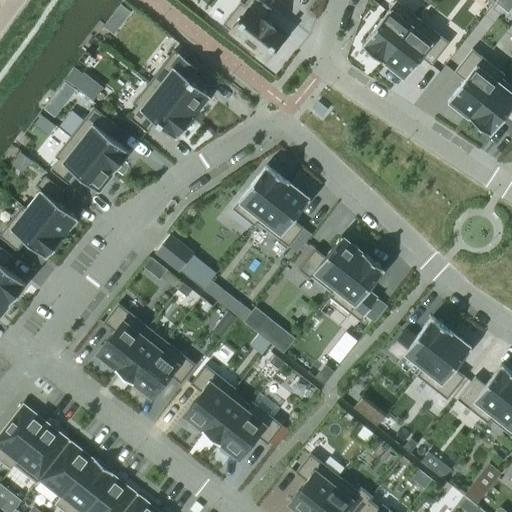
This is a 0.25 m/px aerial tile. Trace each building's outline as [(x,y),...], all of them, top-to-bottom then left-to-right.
[(240,2),(222,24),(266,59),(270,54),(272,56),(282,42),(280,41),(284,36),(263,19),(271,9),(258,0),(247,0),(244,5),(240,2)] [(370,33),(361,44),(383,61),(417,17),(396,0),(381,19),(379,18),(368,31),(370,33)] [(417,17),(383,61),(404,78),(421,57),(431,65),(449,42),(417,17)] [(464,79),(447,101),(469,118),(500,77),(501,78),(504,74),(472,49),(454,71),(464,79)] [(174,50),(149,82),(193,116),(210,95),(189,78),(197,68),(174,50)] [(500,77),(469,118),(490,135),(507,113),(511,117),(511,86),(501,78),(500,77)] [(136,106),(128,117),(147,132),(155,121),(176,138),(193,116),(149,82),(132,103),(136,106)] [(328,109),(318,101),(311,110),(321,118),(328,109)] [(93,107),(70,137),(114,171),(129,152),(108,135),(116,125),(93,107)] [(58,159),(50,170),(69,185),(77,174),(98,191),(114,171),(70,137),(54,156),(58,159)] [(266,164),(232,208),(254,226),(257,222),(256,221),(288,181),(266,164)] [(26,208),(25,209),(62,237),(77,218),(56,201),(64,191),(45,176),(37,186),(41,189),(26,208)] [(288,181),(256,221),(257,222),(288,247),(303,228),(293,220),(310,198),(288,181)] [(22,205),(0,233),(0,237),(17,251),(25,240),(46,257),(62,237),(25,209),(26,208),(22,205)] [(315,248),(298,269),(309,278),(311,276),(330,291),(331,292),(363,252),(341,235),(325,256),(315,248)] [(171,236),(157,253),(179,270),(192,253),(171,236)] [(0,247),(0,295),(10,303),(25,284),(4,267),(12,257),(0,247)] [(330,291),(327,295),(360,321),(378,298),(368,290),(384,269),(363,252),(331,292),(330,291)] [(165,270),(149,258),(143,266),(159,278),(165,270)] [(183,283),(177,289),(186,296),(191,290),(183,283)] [(0,315),(10,303),(0,295),(0,315)] [(114,331),(96,354),(104,360),(101,363),(110,370),(113,367),(114,369),(147,327),(118,303),(103,322),(114,331)] [(293,337),(255,307),(244,321),(282,351),(293,337)] [(405,329),(390,348),(400,356),(403,353),(422,367),(423,368),(451,332),(432,316),(415,337),(405,329)] [(147,327),(114,369),(132,383),(165,341),(147,327)] [(422,367),(416,375),(447,399),(465,376),(454,368),(471,347),(451,332),(423,368),(422,367)] [(134,384),(132,387),(140,394),(143,391),(151,398),(169,374),(180,383),(195,364),(165,341),(132,383),(134,384)] [(274,355),(269,362),(278,369),(283,362),(274,355)] [(475,376),(457,399),(487,423),(490,419),(511,390),(511,371),(502,363),(485,384),(475,376)] [(201,392),(183,415),(191,421),(188,424),(197,431),(200,428),(201,430),(232,391),(232,392),(235,388),(205,364),(190,383),(201,392)] [(334,371),(325,364),(315,377),(324,384),(334,371)] [(511,390),(490,419),(511,436),(511,390)] [(232,391),(201,430),(219,444),(249,405),(232,392),(232,391)] [(221,445),(218,448),(227,455),(230,452),(238,458),(256,435),(267,444),(282,425),(252,401),(249,405),(219,444),(221,445)] [(23,404),(0,433),(0,460),(11,469),(14,466),(13,465),(46,423),(23,404)] [(46,423),(13,465),(14,466),(36,483),(39,480),(39,479),(69,440),(70,439),(69,439),(68,440),(46,423)] [(417,443),(410,438),(403,447),(410,452),(417,443)] [(69,440),(39,479),(39,480),(60,496),(61,497),(92,458),(69,440)] [(306,481),(288,504),(296,510),(294,511),(311,511),(340,476),(310,453),(295,472),(306,481)] [(60,496),(54,504),(64,511),(85,511),(114,476),(112,475),(113,474),(111,472),(113,471),(98,459),(97,461),(94,459),(94,460),(92,458),(61,497),(60,496)] [(443,464),(436,473),(442,478),(449,470),(443,464)] [(114,476),(85,511),(122,511),(138,493),(137,492),(136,493),(114,476)] [(340,476),(311,511),(341,511),(343,510),(345,511),(358,511),(368,499),(369,500),(372,496),(360,486),(357,490),(340,476)] [(486,491),(477,484),(466,497),(476,504),(486,491)] [(138,493),(122,511),(159,511),(138,495),(139,494),(138,493)] [(392,511),(382,503),(379,507),(369,500),(368,499),(358,511),(392,511)]
